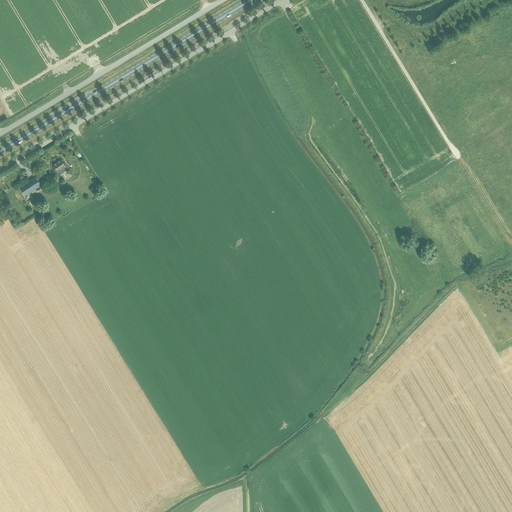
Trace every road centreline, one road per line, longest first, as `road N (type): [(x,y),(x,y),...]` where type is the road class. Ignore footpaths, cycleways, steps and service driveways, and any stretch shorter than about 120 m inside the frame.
road 1 (unclassified): [(0,170),(282,0)]
road 2 (primary): [(0,151),(250,0)]
road 3 (unclassified): [(0,133),(222,0)]
